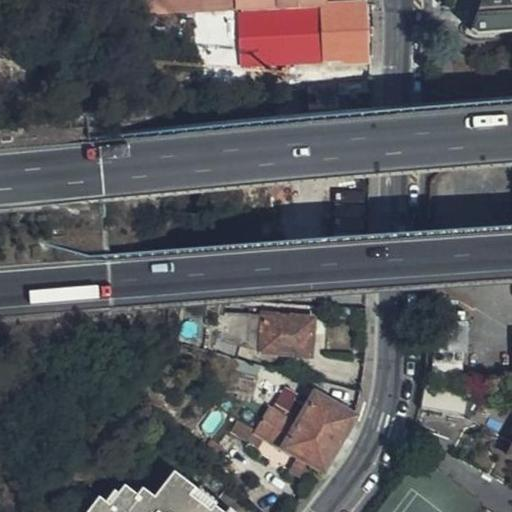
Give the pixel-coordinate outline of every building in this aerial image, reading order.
[(145,0),(151,20),(193,17),(323,7),(362,5),(361,0),(145,0)] [(511,31),(511,0),(482,0),(469,30),(478,33),(511,31)] [(323,7),(193,17),(197,88),(220,86),(220,80),(245,79),(245,65),(366,56),(364,35),(362,5),(323,7)] [(259,316),(220,312),(216,344),(243,347),(243,350),(256,351),(256,356),(313,361),(316,318),(260,313),(259,316)] [(468,350),(469,320),(443,320),(442,350),(468,350)] [(260,380),(262,368),(233,361),(231,372),(244,376),(260,380)] [(254,400),(260,380),(244,376),(231,372),(227,392),(233,394),(254,400)] [(356,417),(354,417),(317,396),(298,426),(271,410),(266,418),(243,406),(235,420),(324,471),(356,417)] [(227,511),(194,487),(175,511),(227,511)] [(157,511),(161,508),(141,491),(123,511),(157,511)]
